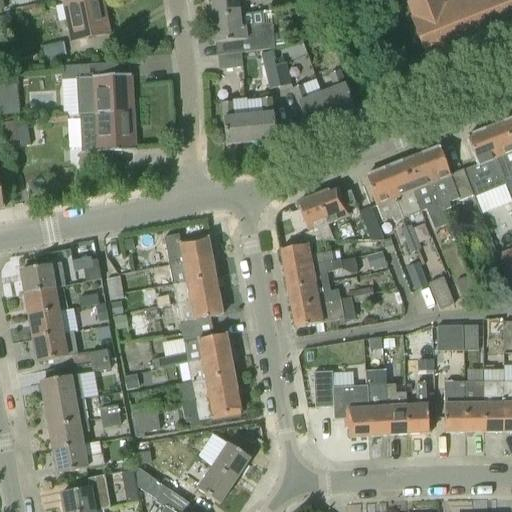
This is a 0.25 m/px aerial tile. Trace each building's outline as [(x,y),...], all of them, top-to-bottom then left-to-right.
[(100,0),(88,0),(62,5),(69,43),(108,35),(100,0)] [(210,0),(212,20),(240,17),(238,2),(253,1),(252,0),(210,0)] [(511,0),(456,0),(444,5),(442,0),(405,0),(411,16),(410,17),(427,61),(511,27),(511,0)] [(41,4),(28,7),(30,16),(43,14),(41,4)] [(30,16),(28,7),(16,9),(17,18),(30,16)] [(240,17),(212,20),(215,45),(241,42),(242,54),(275,51),(273,36),(272,25),(264,26),(263,14),(240,17)] [(63,44),(41,48),(43,59),(66,55),(63,44)] [(275,66),(272,52),(260,54),(268,91),(292,85),(287,64),(275,66)] [(241,54),(217,56),(219,70),(242,68),(241,54)] [(338,73),(341,72),(350,68),(348,62),(336,67),(338,73)] [(61,67),(61,72),(62,81),(76,80),(89,79),(88,66),(61,67)] [(320,94),(330,120),(354,111),(344,86),(346,85),(341,72),(338,73),(328,77),(333,89),(320,94)] [(94,117),(131,114),(129,76),(92,79),(89,79),(76,80),(78,117),(94,117)] [(330,120),(320,94),(308,99),(303,85),(292,90),(307,129),(330,120)] [(248,117),(251,144),(275,141),(273,114),(274,114),(273,99),(260,101),(261,115),(248,117)] [(251,144),(248,117),(235,118),(233,104),(221,105),(226,147),(251,144)] [(54,114),(55,124),(67,124),(67,113),(54,114)] [(42,125),(55,124),(54,114),(42,115),(42,125)] [(131,114),(94,117),(95,133),(96,151),(79,153),(80,171),(109,167),(109,154),(133,152),(131,114)] [(511,147),(511,120),(503,124),(511,147)] [(21,150),(15,121),(0,124),(0,125),(5,153),(21,150)] [(504,181),(511,177),(511,147),(503,124),(484,131),(504,181)] [(506,185),(504,181),(484,131),(466,138),(477,166),(463,171),(473,196),(473,198),(506,185)] [(473,196),(463,171),(449,177),(438,149),(420,156),(442,212),(450,209),(448,204),(458,200),(459,202),(473,196)] [(448,227),(442,212),(420,156),(402,163),(421,213),(427,211),(435,232),(448,227)] [(403,220),(421,213),(402,163),(383,170),(403,220)] [(395,223),(403,220),(383,170),(365,178),(383,223),(393,219),(395,223)] [(336,189),(316,197),(328,226),(349,217),(346,210),(355,206),(350,192),(339,197),(336,189)] [(322,242),(329,241),(334,241),(328,226),(316,197),(297,204),(307,232),(299,235),(300,236),(304,247),(308,247),(322,242)] [(384,242),(370,208),(359,213),(371,242),(384,242)] [(406,242),(416,238),(411,226),(401,230),(406,242)] [(416,238),(406,242),(410,254),(421,250),(416,238)] [(168,266),(210,258),(207,239),(165,247),(168,266)] [(132,240),(124,241),(124,251),(133,250),(132,240)] [(391,240),(383,243),(388,254),(395,251),(391,240)] [(283,272),(331,262),(330,253),(310,257),(308,247),(304,247),(294,249),(279,252),(283,272)] [(373,270),(385,267),(382,253),(369,256),(372,267),(373,270)] [(172,286),(214,278),(210,258),(168,266),(172,286)] [(72,262),(74,272),(90,269),(88,259),(72,262)] [(286,291),(328,283),(326,273),(342,271),(340,262),(340,261),(331,262),(283,272),(286,291)] [(405,268),(415,292),(428,287),(419,263),(405,268)] [(24,295),(59,289),(67,288),(63,264),(55,266),(20,272),(24,295)] [(123,299),(119,278),(106,280),(110,301),(123,299)] [(174,295),(176,305),(218,297),(214,278),(172,286),(174,295)] [(476,301),(470,282),(469,278),(456,282),(464,305),(476,301)] [(443,279),(428,284),(439,311),(453,306),(443,279)] [(290,310),(339,301),(338,292),(329,293),(328,283),(286,291),(290,310)] [(360,291),(361,302),(374,300),(372,292),(378,291),(377,288),(360,291)] [(29,318),(63,312),(59,289),(24,295),(29,318)] [(349,304),(361,302),(360,291),(347,293),(349,304)] [(81,308),(99,305),(97,295),(79,298),(81,308)] [(158,309),(170,306),(168,296),(156,298),(158,309)] [(218,297),(176,305),(179,324),(221,317),(218,297)] [(339,301),(290,310),(294,330),(315,326),(343,321),(339,301)] [(122,315),(121,303),(111,304),(112,316),(122,315)] [(98,322),(107,320),(104,304),(99,305),(95,306),(98,322)] [(33,341),(67,335),(63,312),(29,318),(33,341)] [(125,317),(114,318),(115,330),(127,329),(125,317)] [(511,323),(502,324),(502,354),(511,354),(511,323)] [(462,327),(436,328),(437,352),(463,352),(462,327)] [(478,352),(477,327),(462,327),(463,352),(478,352)] [(71,356),(69,347),(78,346),(76,333),(67,335),(33,341),(37,364),(71,358),(71,357),(71,356)] [(188,363),(229,356),(225,336),(183,344),(185,354),(153,360),(154,363),(155,370),(179,366),(179,365),(188,363)] [(380,339),(369,340),(370,351),(381,350),(380,339)] [(382,341),(383,349),(394,348),(394,340),(382,341)] [(90,364),(108,361),(107,351),(88,354),(90,364)] [(89,363),(88,355),(72,358),(73,366),(89,363)] [(229,356),(188,363),(191,383),(233,375),(229,356)] [(108,361),(90,364),(91,374),(94,373),(109,370),(110,370),(108,361)] [(416,362),(417,373),(433,372),(432,361),(416,362)] [(368,438),(366,387),(334,389),(333,374),(317,375),(318,402),(332,401),(333,407),(333,422),(348,421),(349,439),(368,438)] [(137,375),(124,378),(126,391),(139,388),(137,375)] [(195,402),(236,394),(233,375),(191,383),(195,400),(195,402)] [(80,380),(77,380),(77,377),(41,383),(45,406),(83,399),(80,380)] [(511,382),(503,383),(503,434),(511,433),(511,382)] [(444,434),(464,434),(464,383),(444,384),(444,434)] [(484,434),(483,383),(465,383),(464,383),(464,434),(484,434)] [(484,434),(503,434),(503,383),(483,383),(484,434)] [(406,406),(408,436),(427,435),(425,384),(415,385),(416,406),(406,406)] [(386,386),(366,387),(368,438),(388,437),(386,386)] [(408,436),(406,406),(405,394),(395,395),(395,386),(386,386),(388,437),(408,436)] [(236,394),(195,402),(199,422),(240,414),(236,394)] [(80,424),(87,422),(83,399),(45,406),(49,429),(80,424)] [(130,406),(131,413),(156,408),(155,402),(130,406)] [(100,420),(119,416),(117,406),(99,410),(100,420)] [(160,431),(156,408),(131,413),(135,438),(144,437),(144,433),(160,431)] [(119,416),(100,420),(102,430),(121,426),(119,416)] [(84,447),(84,446),(80,424),(49,429),(53,452),(84,447)] [(211,468),(234,483),(249,461),(243,456),(226,445),(213,436),(207,444),(198,458),(211,467),(211,468)] [(101,455),(86,458),(84,447),(53,452),(57,475),(104,467),(101,455)] [(135,454),(137,467),(151,465),(150,452),(135,454)] [(124,471),(127,471),(132,470),(134,467),(133,462),(127,461),(123,465),(122,469),(124,471)] [(219,506),(234,483),(211,468),(196,490),(219,506)] [(138,470),(135,475),(137,487),(157,501),(166,489),(159,485),(138,470)] [(134,473),(121,475),(124,490),(136,488),(134,473)] [(63,511),(95,511),(96,511),(110,509),(104,476),(87,479),(89,490),(61,495),(63,511)] [(157,501),(157,502),(165,507),(172,511),(184,511),(189,505),(181,499),(166,489),(157,501)]
